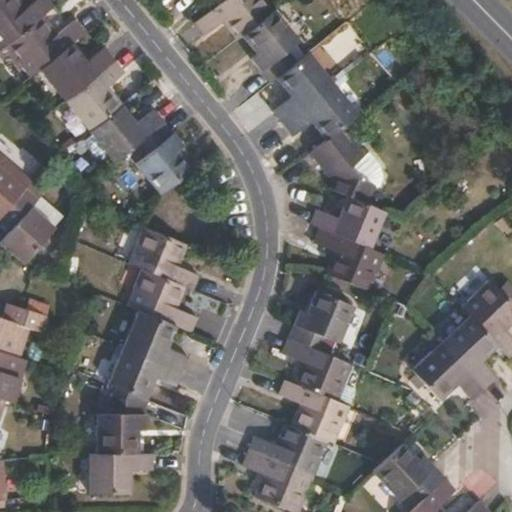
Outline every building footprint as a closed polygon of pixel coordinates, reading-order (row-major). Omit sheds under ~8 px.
[(10,0),(0,0),(0,49),(5,46),(36,21),(49,11),(40,0),(36,0),(20,13),(10,0)] [(241,36),(273,10),(264,0),(221,0),(194,22),(205,36),(222,22),(236,39),(241,36)] [(298,41),(273,10),(241,36),(256,55),(251,59),(270,83),(276,78),(296,62),(286,51),(298,41)] [(51,39),(36,21),(5,46),(30,77),(39,69),(71,44),(79,37),(70,24),(51,39)] [(39,69),(64,100),(114,60),(104,47),(86,62),(71,44),(39,69)] [(307,53),(296,62),(276,78),(290,96),(272,111),(282,123),(332,84),(307,53)] [(64,100),(89,131),(121,106),(106,87),(124,72),(114,60),(64,100)] [(357,115),(332,84),(282,123),(293,136),(310,122),(325,140),(340,128),(357,115)] [(89,131),(113,162),(149,134),(164,122),(154,110),(135,124),(121,106),(89,131)] [(135,164),(160,194),(192,169),(178,150),(183,146),(164,122),(149,134),(158,146),(135,164)] [(325,140),(308,153),(317,164),(323,171),(325,170),(334,182),(330,190),(346,196),(366,205),(374,186),(354,178),(347,169),(362,157),(340,128),(325,140)] [(368,152),(362,157),(347,169),(354,178),(374,186),(379,188),(383,177),(380,166),(368,152)] [(0,216),(24,189),(30,181),(0,155),(0,216)] [(0,240),(0,244),(23,264),(54,228),(29,207),(36,199),(24,189),(0,216),(0,223),(9,231),(0,240)] [(369,249),(384,212),(366,205),(346,196),(337,217),(315,209),(309,224),(318,228),(369,249)] [(143,227),(128,264),(141,269),(179,285),(186,288),(193,273),(173,264),(181,243),(143,227)] [(318,228),(312,243),(333,252),(324,273),(368,292),(383,255),(369,249),(318,228)] [(179,285),(141,269),(126,306),(137,310),(175,326),(184,330),(190,315),(170,306),(179,285)] [(508,358),(511,354),(511,338),(504,330),(511,322),(511,304),(507,299),(493,284),(464,312),(468,316),(496,345),(508,358)] [(299,310),(287,339),(288,339),(318,352),(324,338),(337,344),(352,307),(314,291),(305,313),(299,310)] [(46,318),(20,308),(5,303),(1,318),(0,318),(0,351),(18,357),(27,329),(42,333),(46,318)] [(137,310),(122,347),(181,371),(187,356),(167,348),(175,326),(137,310)] [(489,384),(494,379),(479,361),(496,345),(468,316),(439,343),(483,390),(489,384)] [(288,339),(287,339),(281,354),(302,362),(293,384),(336,402),(351,365),(318,352),(288,339)] [(477,395),(483,390),(439,343),(410,371),(438,399),(455,384),(471,401),(477,395)] [(181,371),(122,347),(107,384),(115,387),(144,399),(145,399),(153,379),(174,387),(181,371)] [(23,359),(18,357),(0,351),(0,399),(1,399),(9,402),(23,359)] [(293,384),(284,380),(277,395),(299,404),(289,425),(327,441),(333,444),(347,407),(336,402),(293,384)] [(144,399),(115,387),(111,399),(110,413),(96,413),(95,453),(136,454),(136,430),(144,430),(144,399)] [(289,425),(284,423),(275,444),(254,436),(247,451),(312,478),(327,441),(289,425)] [(9,433),(0,430),(0,460),(2,460),(9,433)] [(409,491),(419,502),(444,478),(436,470),(431,465),(422,456),(417,461),(401,444),(381,463),(371,472),(398,501),(409,491)] [(290,511),(297,511),(312,478),(247,451),(241,467),(262,475),(253,497),(290,511)] [(136,454),(95,453),(88,453),(87,493),(128,494),(129,470),(151,471),(152,454),(136,454)] [(444,511),(438,506),(454,490),(449,485),(444,478),(419,502),(408,511),(444,511)] [(489,511),(484,507),(478,501),(465,511),(489,511)]
